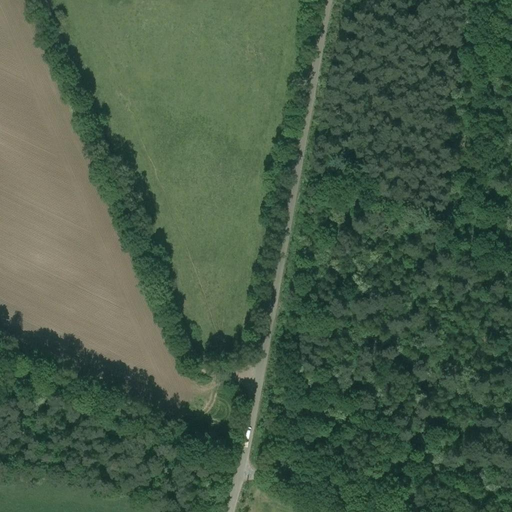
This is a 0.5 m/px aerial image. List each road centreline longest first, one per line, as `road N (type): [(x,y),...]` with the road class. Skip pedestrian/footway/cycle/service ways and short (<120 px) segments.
road 1 (unclassified): [(241,467),(328,0)]
road 2 (unclassified): [(241,467),(0,352)]
